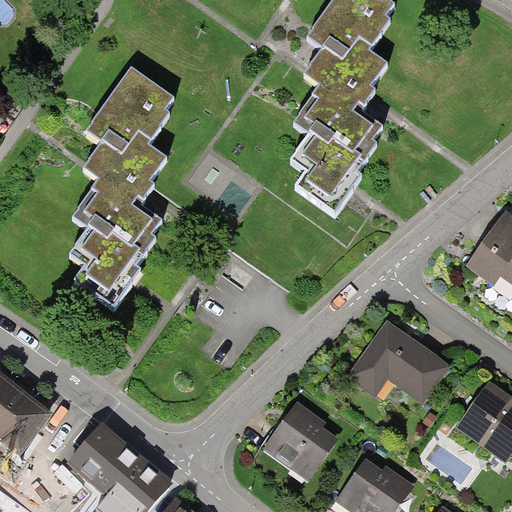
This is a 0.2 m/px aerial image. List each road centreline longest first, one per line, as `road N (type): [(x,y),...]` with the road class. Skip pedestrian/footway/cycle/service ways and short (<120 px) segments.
road 1 (residential): [(394,261),(181,467)]
road 2 (residential): [(0,335),(181,467)]
road 3 (residential): [(394,261),(511,359)]
road 4 (residential): [(511,171),(394,261)]
